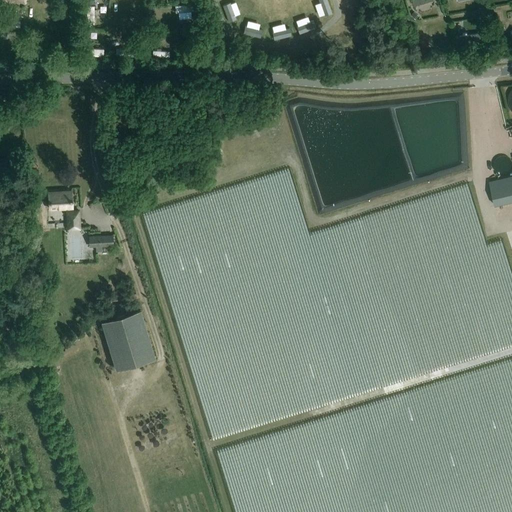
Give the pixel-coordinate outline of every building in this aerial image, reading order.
[(92,11),(101,11),(102,1),(93,0),(92,11)] [(230,12),(243,7),(240,0),(238,0),(227,4),(230,12)] [(304,33),(312,32),(309,16),(302,18),(304,33)] [(247,18),(233,27),(238,34),(251,25),(247,18)] [(270,35),(278,35),(278,20),(269,20),(270,35)] [(511,200),(511,175),(489,181),(495,204),(511,200)] [(47,190),(48,209),(65,208),(66,228),(81,228),(80,208),(71,209),(71,208),(74,208),(73,189),(47,190)] [(113,234),(89,235),(89,247),(96,247),(96,251),(103,251),(102,246),(113,245),(113,234)] [(141,308),(101,320),(116,368),(155,356),(141,308)]
